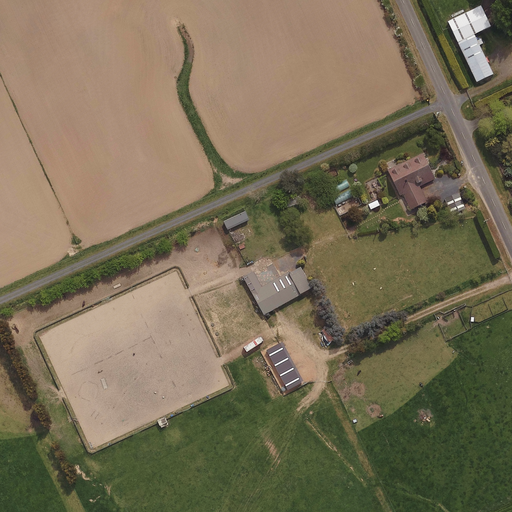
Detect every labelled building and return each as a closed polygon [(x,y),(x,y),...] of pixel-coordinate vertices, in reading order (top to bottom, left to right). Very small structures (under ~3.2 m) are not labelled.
[(492,29),(482,8),(449,24),(451,28),(478,85),(495,77),(480,46),(484,44),(481,40),(478,41),(476,37),(492,29)] [(386,169),(398,194),(401,193),(409,209),(427,201),(419,185),(434,178),(421,152),(386,169)] [(379,204),(377,199),(367,204),(369,209),(379,204)] [(241,222),(237,214),(223,221),(227,229),(241,222)] [(310,287),(298,265),(260,286),(250,267),(240,272),(263,313),(310,287)]
